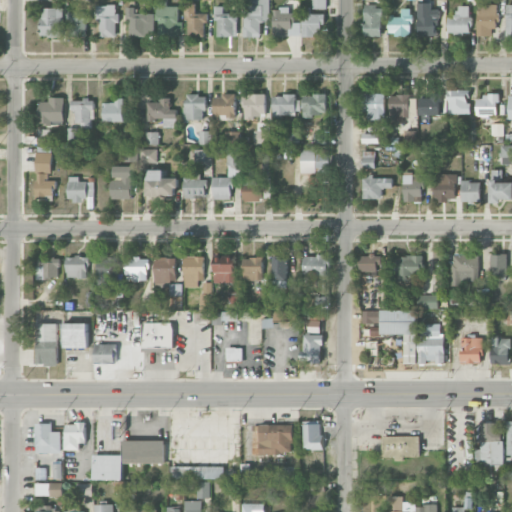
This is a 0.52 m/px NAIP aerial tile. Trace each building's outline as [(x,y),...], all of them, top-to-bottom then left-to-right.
[(179,22),(179,7),(168,7),(167,0),(157,0),(158,36),(183,35),(183,22),(179,22)] [(261,37),(260,23),(270,23),(269,0),(244,0),(245,37),(261,37)] [(312,0),(313,9),(326,9),(326,0),(312,0)] [(196,2),(187,2),(186,36),(205,36),(206,13),(195,13),(196,2)] [(431,3),(417,3),(418,37),(437,36),(437,10),(431,10),(431,3)] [(478,36),(496,36),(496,4),(478,4),(478,36)] [(118,5),(99,5),(99,37),(116,37),(116,22),(118,22),(118,5)] [(382,37),(382,6),(364,5),(364,37),(382,37)] [(470,6),(457,6),(456,17),(448,16),(448,34),(469,34),(470,6)] [(216,37),(237,37),(237,13),(224,13),(224,7),(216,7),(216,37)] [(62,8),(41,8),(41,37),(63,36),(62,8)] [(153,37),(153,13),(135,13),(135,8),(126,8),(126,18),(130,18),(129,36),(153,37)] [(273,8),(273,37),(301,36),(300,22),(292,23),(292,8),(273,8)] [(325,14),(311,14),(311,8),(302,8),(302,36),(321,36),(321,24),(325,25),(325,14)] [(412,35),(411,8),(401,9),(401,16),(388,17),(389,35),(412,35)] [(70,37),(89,36),(88,12),(69,13),(70,37)] [(448,90),(449,114),(470,114),(469,90),(448,90)] [(384,93),(360,94),(361,109),(367,109),(367,120),(384,120),(384,93)] [(266,95),(244,94),(244,117),(266,117),(266,95)] [(273,95),(273,114),(299,114),(298,94),(273,95)] [(184,95),(185,120),(203,119),(203,111),(207,111),(206,95),(184,95)] [(214,95),(214,118),(236,118),(236,95),(214,95)] [(326,95),(303,95),(303,116),(327,115),(326,95)] [(389,95),(390,119),(409,119),(409,95),(389,95)] [(498,116),(498,95),(477,95),(477,116),(498,116)] [(419,115),(439,115),(439,96),(418,97),(419,115)] [(65,121),(64,97),(49,98),(49,102),(39,102),(40,125),(53,125),(53,121),(65,121)] [(176,127),(176,109),(170,109),(170,98),(161,97),(161,102),(147,102),(147,119),(164,120),(164,127),(176,127)] [(103,122),(123,121),(123,98),(115,98),(115,103),(103,103),(103,122)] [(72,99),(71,113),(75,113),(75,126),(92,126),(92,100),(72,99)] [(256,144),(269,144),(270,122),(256,122),(256,144)] [(50,144),(50,130),(38,130),(38,144),(50,144)] [(146,144),(159,144),(159,132),(146,131),(146,144)] [(240,144),(240,131),(225,132),(226,144),(240,144)] [(407,142),(416,141),(414,131),(405,132),(407,142)] [(511,145),(501,145),(501,164),(511,164),(511,145)] [(239,177),(240,147),(228,146),(227,176),(239,177)] [(140,162),(157,161),(157,149),(140,149),(140,162)] [(211,150),(196,149),(195,161),(210,161),(211,150)] [(301,150),(301,174),(328,173),(327,150),(301,150)] [(375,168),(375,151),(364,151),(364,168),(375,168)] [(36,172),(52,173),(52,152),(37,152),(36,172)] [(132,166),(114,166),(114,179),(111,179),(112,199),(132,199),(132,166)] [(148,196),(177,195),(177,177),(164,178),(164,170),(147,170),(148,196)] [(491,203),(502,203),(502,199),(511,198),(511,181),(503,182),(503,170),(491,170),(491,203)] [(55,181),(49,181),(49,173),(36,173),(37,197),(55,197),(55,181)] [(403,201),(422,202),(423,173),(404,173),(403,201)] [(457,174),(434,174),(435,201),(457,200),(457,174)] [(184,175),(184,197),(207,197),(207,179),(200,179),(200,175),(184,175)] [(69,200),(94,199),(94,182),(79,182),(79,176),(69,177),(69,200)] [(213,177),(213,199),(233,199),(232,177),(213,177)] [(392,177),(363,177),(363,198),(382,199),(383,188),(392,188),(392,177)] [(243,202),(263,201),(263,179),(243,180),(243,202)] [(480,181),(461,181),(462,202),(481,202),(480,181)] [(453,254),(452,286),(462,286),(463,280),(478,281),(479,255),(453,254)] [(507,254),(491,254),(490,277),(507,277),(507,254)] [(303,275),(328,275),(328,256),(303,255),(303,275)] [(359,255),(360,271),(382,271),(381,255),(359,255)] [(67,256),(67,278),(88,278),(88,256),(67,256)] [(203,256),(184,256),(184,287),(203,287),(203,256)] [(236,283),(235,256),(215,257),(216,283),(236,283)] [(423,256),(393,256),(393,270),(397,271),(397,280),(407,281),(407,275),(423,275),(423,256)] [(263,257),(243,258),(244,280),(264,280),(263,257)] [(60,279),(59,258),(37,258),(38,279),(60,279)] [(116,274),(116,258),(98,258),(97,286),(110,286),(110,278),(121,279),(121,274),(116,274)] [(148,258),(126,258),(126,281),(148,280),(148,258)] [(182,296),(182,283),(177,283),(176,258),(154,258),(155,286),(169,286),(170,296),(182,296)] [(287,288),(288,258),(273,258),(272,288),(287,288)] [(211,309),(211,283),(201,283),(201,309),(211,309)] [(438,295),(418,295),(418,308),(438,308),(438,295)] [(274,318),(263,319),(263,328),(274,327),(274,322),(282,321),(283,327),(290,326),(290,321),(298,321),(297,310),(273,311),(274,318)] [(363,324),(380,323),(380,310),(362,311),(363,324)] [(405,334),(405,363),(437,363),(437,364),(443,364),(443,324),(417,324),(417,310),(382,310),(382,334),(405,334)] [(511,323),(511,311),(503,311),(503,323),(511,323)] [(212,324),(223,325),(223,320),(239,321),(239,312),(221,312),(221,313),(213,312),(212,324)] [(58,365),(58,323),(37,324),(37,365),(58,365)] [(88,323),(64,323),(65,348),(88,347),(88,323)] [(143,347),(173,347),(173,323),(143,323),(143,347)] [(322,357),(323,335),(303,334),(303,356),(322,357)] [(491,364),(510,364),(510,338),(492,337),(491,364)] [(483,338),(462,338),(461,362),(482,363),(483,338)] [(116,344),(96,344),(95,362),(115,363),(116,344)] [(227,361),(243,361),(243,348),(227,348),(227,361)] [(61,432),(53,431),(53,423),(36,423),(36,453),(61,453),(61,432)] [(86,443),(86,423),(65,423),(66,450),(80,450),(80,443),(86,443)] [(304,449),(323,449),(323,423),(303,423),(304,449)] [(501,423),(479,423),(478,465),(503,465),(504,442),(501,442),(501,423)] [(252,454),(292,454),(293,425),(253,424),(252,454)] [(382,436),(383,458),(420,457),(420,435),(382,436)] [(165,441),(123,440),(123,455),(94,455),(94,479),(123,480),(123,463),(165,463),(165,441)] [(172,478),(225,479),(225,467),(173,466),(172,478)] [(210,498),(209,481),(197,482),(197,498),(210,498)] [(36,496),(63,496),(63,483),(36,483),(36,496)] [(92,483),(77,484),(77,497),(92,497),(92,483)] [(387,511),(408,511),(409,502),(403,501),(403,496),(388,496),(387,511)] [(201,511),(202,500),(185,501),(184,511),(201,511)] [(416,511),(436,511),(436,502),(424,502),(425,511),(416,511)]
